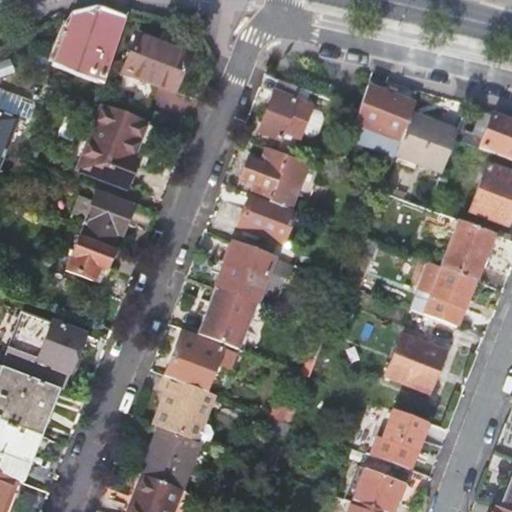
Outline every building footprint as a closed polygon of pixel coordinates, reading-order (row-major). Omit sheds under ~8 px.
[(93,13),(67,17),(49,66),(98,85),(121,19),(100,12),(93,13)] [(183,55),(132,37),(118,75),(169,94),(183,55)] [(353,114),(348,126),(395,144),(405,117),(409,106),(379,95),(382,88),(365,82),(353,114)] [(306,96),(273,84),(254,133),(275,141),(277,133),(294,140),(297,134),(306,109),(307,108),(302,106),(306,96)] [(0,108),(17,111),(19,94),(0,91),(0,108)] [(139,124),(98,109),(74,171),(121,188),(130,162),(125,161),(139,124)] [(306,109),(297,134),(308,138),(313,135),(319,120),(318,114),(306,109)] [(0,151),(12,121),(0,116),(0,151)] [(395,144),(389,158),(435,176),(448,142),(451,134),(405,117),(395,144)] [(451,134),(448,142),(511,165),(511,127),(487,117),(479,137),(454,128),(451,134)] [(38,146),(24,141),(17,157),(31,162),(38,146)] [(303,164),(264,149),(258,166),(244,161),(236,181),(250,187),(246,197),(285,212),(303,164)] [(20,180),(26,165),(13,161),(7,176),(20,180)] [(482,167),(465,212),(501,226),(511,196),(511,184),(495,178),(497,173),(482,167)] [(130,208),(92,194),(79,227),(81,228),(77,237),(108,249),(113,235),(119,238),(130,208)] [(285,212),(246,197),(233,229),(278,246),(290,214),(285,212)] [(488,236),(454,223),(437,269),(471,282),(488,236)] [(109,253),(75,240),(63,270),(91,280),(96,265),(103,268),(109,253)] [(228,242),(210,290),(211,290),(231,298),(251,305),(253,306),(271,259),(228,242)] [(471,282),(437,269),(419,315),(424,317),(453,328),(471,282)] [(211,290),(193,338),(232,352),(251,305),(231,298),(211,290)] [(453,328),(424,317),(419,333),(447,344),(453,328)] [(49,323),(35,361),(66,373),(81,335),(49,323)] [(175,336),(160,377),(164,378),(204,394),(214,366),(223,369),(228,356),(175,336)] [(440,353),(396,337),(381,377),(426,393),(440,353)] [(54,390),(4,371),(0,381),(0,422),(33,435),(44,407),(48,408),(54,390)] [(204,394),(164,378),(159,392),(166,395),(154,428),(189,441),(201,409),(203,409),(209,395),(204,394)] [(423,424),(389,411),(378,439),(412,452),(423,424)] [(269,472),(287,424),(277,421),(270,442),(266,441),(256,467),(269,472)] [(36,437),(33,435),(0,422),(0,476),(13,481),(19,484),(36,437)] [(189,441),(154,428),(136,475),(177,490),(195,444),(189,441)] [(356,466),(343,500),(347,502),(374,511),(387,511),(399,482),(356,466)] [(168,511),(177,490),(136,475),(122,511),(168,511)] [(0,511),(1,511),(13,481),(0,476),(0,511)] [(511,511),(511,476),(500,509),(509,511),(511,511)] [(374,511),(347,502),(342,511),(374,511)]
